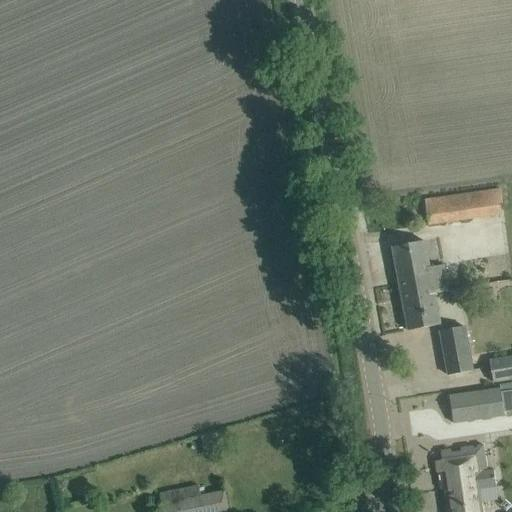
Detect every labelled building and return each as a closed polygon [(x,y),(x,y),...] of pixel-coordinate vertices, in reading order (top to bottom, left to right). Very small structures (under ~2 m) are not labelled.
[(428,226),(504,215),(500,190),(425,200),(428,226)] [(434,295),(449,292),(444,266),(430,269),(425,242),(392,248),(398,280),(429,274),(434,295)] [(398,280),(408,332),(440,326),(434,295),(429,274),(398,280)] [(440,332),(448,376),(472,372),(464,327),(440,332)] [(494,383),(511,379),(511,357),(490,362),(494,383)] [(454,424),(474,421),(504,416),(503,415),(511,413),(511,389),(500,391),(450,398),(454,424)] [(451,450),(441,452),(442,462),(437,463),(441,491),(445,490),(447,511),(482,511),(479,489),(496,487),(493,471),(487,472),(483,446),(477,447),(478,449),(473,450),(473,447),(461,449),(461,453),(451,454),(451,450)] [(229,511),(225,493),(201,498),(198,484),(159,492),(162,511),(229,511)] [(283,508),(292,511),(303,511),(306,507),(287,499),(283,508)]
